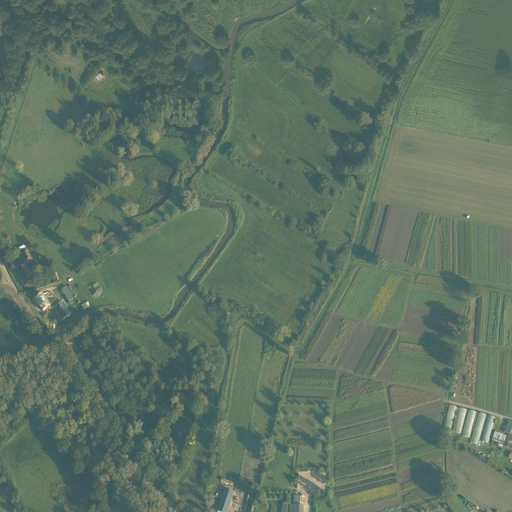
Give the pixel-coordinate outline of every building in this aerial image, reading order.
[(100,72),(95,77),(98,80),(103,76),(100,72)] [(147,102),(144,100),(143,101),(142,101),(139,105),(141,107),(138,111),(140,112),(147,102)] [(32,260),(26,251),(20,254),(25,263),(32,260)] [(23,263),(20,265),(16,267),(26,285),(33,281),(23,263)] [(67,286),(61,289),(67,303),(73,300),(67,286)] [(44,297),(36,303),(44,315),(52,310),(44,297)] [(62,303),(53,308),(61,321),(70,315),(62,303)] [(43,319),(49,330),(56,326),(50,315),(43,319)] [(449,405),(444,430),(451,431),(457,407),(449,405)] [(459,408),(454,433),(462,434),(466,409),(459,408)] [(469,410),(463,436),(471,438),(477,412),(469,410)] [(478,413),(471,444),(479,446),(486,415),(478,413)] [(489,444),(495,417),(488,416),(482,442),(489,444)] [(223,490),(216,511),(227,511),(233,492),(223,490)]
